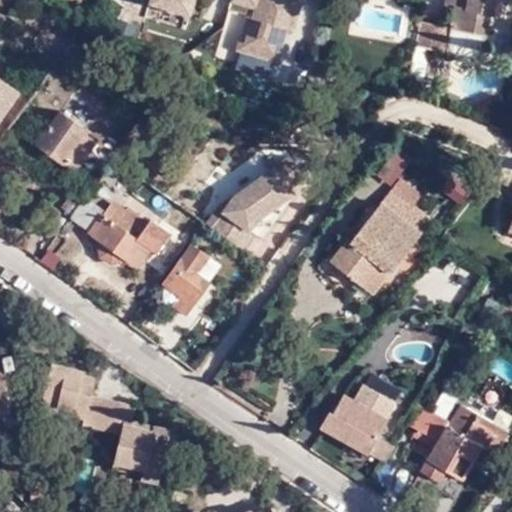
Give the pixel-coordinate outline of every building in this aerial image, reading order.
[(149,0),(148,4),(189,16),(193,0),(149,0)] [(230,0),(230,1),(247,6),(234,50),(279,64),(289,31),(295,33),(303,0),(230,0)] [(509,0),(443,0),(443,4),(454,8),(450,28),(444,53),(444,54),(479,62),(489,17),(494,18),(505,20),(509,0)] [(450,28),(419,21),(413,45),(444,53),(450,28)] [(0,117),(16,95),(0,83),(0,117)] [(36,143),(63,163),(63,161),(76,170),(97,141),(85,132),(87,130),(60,110),(36,143)] [(261,239),(294,193),(290,188),(303,178),(288,158),(218,209),(206,225),(244,251),(255,235),(261,239)] [(439,194),(466,204),(473,184),(447,174),(439,194)] [(390,188),(413,205),(423,192),(400,175),(390,188)] [(369,294),(430,220),(391,189),(349,241),(345,237),(327,261),(369,294)] [(73,217),(90,228),(101,212),(84,200),(73,217)] [(146,249),(132,237),(115,225),(124,213),(122,212),(110,204),(89,232),(102,242),(99,246),(99,256),(108,263),(117,261),(122,256),(134,265),(146,249)] [(125,208),(122,212),(124,213),(115,225),(132,237),(146,249),(149,251),(166,228),(149,216),(144,221),(125,208)] [(194,274),(206,258),(190,246),(163,284),(188,302),(204,282),(200,279),(194,274)] [(209,254),(206,258),(194,274),(200,279),(204,282),(206,284),(222,263),(209,254)] [(52,362),(41,403),(84,415),(82,423),(81,429),(118,439),(112,465),(140,473),(139,481),(138,486),(155,491),(162,466),(164,455),(170,456),(174,442),(167,440),(168,436),(151,431),(149,440),(111,430),(115,412),(87,404),(94,376),(81,373),(82,368),(52,362)] [(383,461),(392,445),(375,436),(396,399),(379,390),(383,381),(367,374),(354,399),(345,394),(334,413),(329,411),(321,426),(383,461)] [(415,426),(437,438),(445,424),(480,445),(493,452),(506,429),(459,402),(448,421),(425,408),(415,426)] [(84,415),(41,403),(39,412),(82,423),(84,415)] [(128,415),(115,412),(111,430),(149,440),(151,431),(126,424),(128,415)] [(480,445),(445,424),(437,438),(425,458),(445,469),(460,478),(480,445)] [(346,444),(340,455),(359,464),(364,453),(346,444)] [(437,482),(445,469),(425,458),(417,471),(437,482)] [(109,474),(139,481),(140,473),(112,465),(109,474)]
